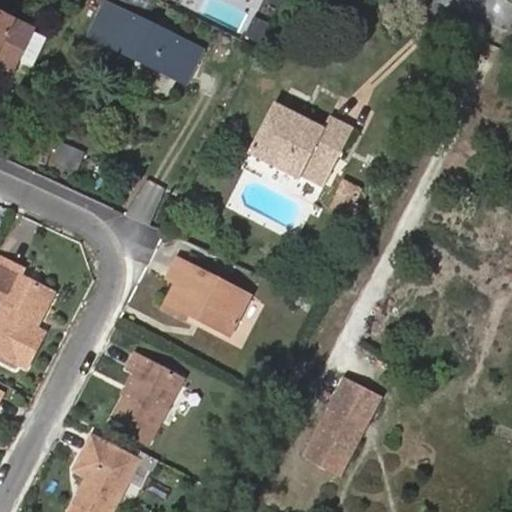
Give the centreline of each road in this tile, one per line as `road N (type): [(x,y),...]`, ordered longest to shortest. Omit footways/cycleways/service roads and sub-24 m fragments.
road 1 (track): [(509,14),(271,493)]
road 2 (residential): [(2,511),(119,286),(118,256),(93,232),(0,188)]
